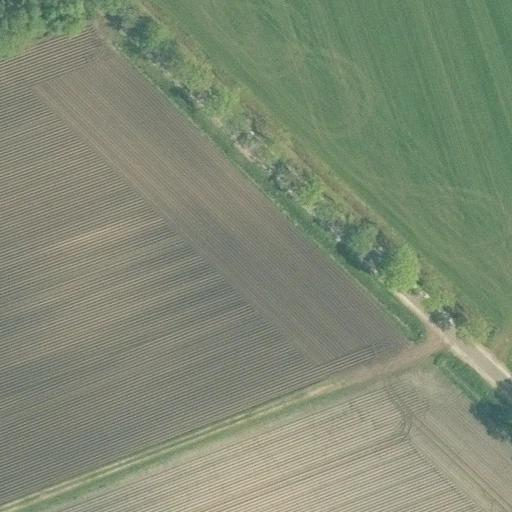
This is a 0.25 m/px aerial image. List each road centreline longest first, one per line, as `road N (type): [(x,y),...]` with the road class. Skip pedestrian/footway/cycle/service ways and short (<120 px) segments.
road 1 (unclassified): [(511,391),(104,0)]
road 2 (track): [(0,511),(453,336)]
